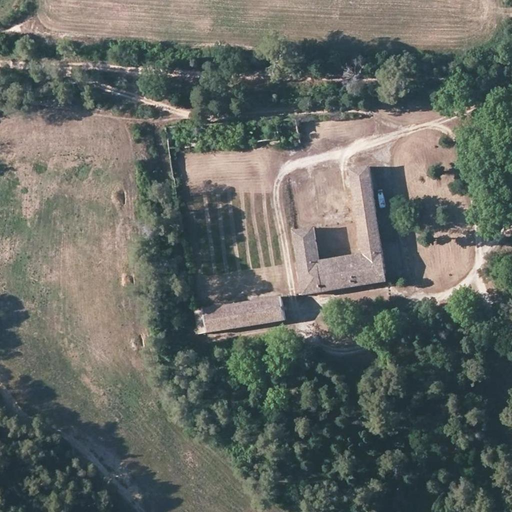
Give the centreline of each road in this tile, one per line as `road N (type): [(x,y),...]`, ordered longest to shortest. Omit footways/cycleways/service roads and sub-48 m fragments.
road 1 (track): [(42,65),(251,78),(511,71)]
road 2 (track): [(414,133),(377,114),(330,109),(185,113),(42,65)]
